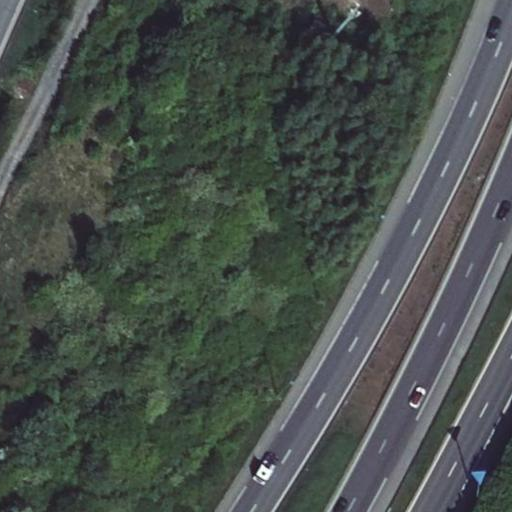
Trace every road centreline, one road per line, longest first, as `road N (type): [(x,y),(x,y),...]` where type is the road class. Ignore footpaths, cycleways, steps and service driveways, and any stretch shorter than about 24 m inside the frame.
road 1 (motorway): [(511,18),(462,134),(350,347),(241,511)]
road 2 (motorway): [(349,511),(511,180)]
road 3 (motorway): [(430,511),(511,360)]
